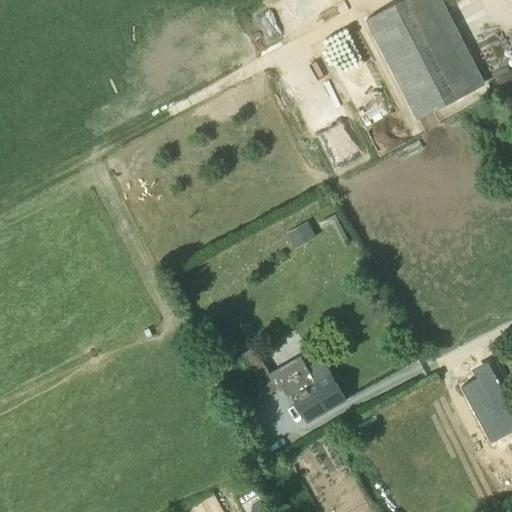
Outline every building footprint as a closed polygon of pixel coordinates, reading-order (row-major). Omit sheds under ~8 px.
[(430,0),(403,0),(363,19),(418,123),(476,90),(430,0)] [(511,108),(511,71),(496,79),(511,108)] [(308,222),(286,234),(295,250),(317,238),(308,222)] [(380,296),(376,290),(367,290),(364,297),(368,304),(376,304),(380,296)] [(279,389),(254,348),(243,354),(268,395),(279,389)] [(511,421),(511,417),(478,356),(470,360),(461,366),(465,374),(451,382),(482,438),(511,421)] [(345,400),(323,362),(281,386),(290,400),(294,397),(308,421),(345,400)] [(248,508),(250,511),(267,511),(261,501),(248,508)]
